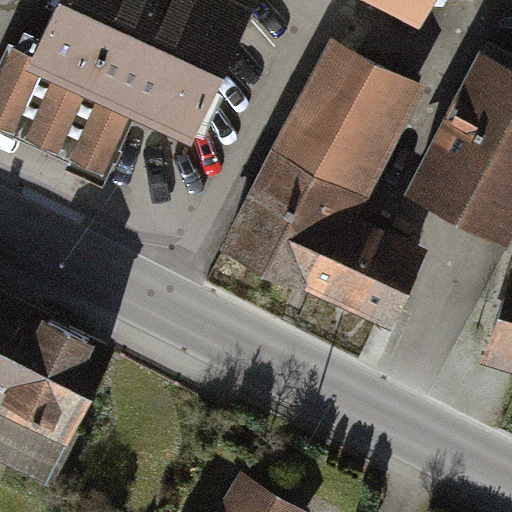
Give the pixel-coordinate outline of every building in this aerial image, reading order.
[(253,0),(58,0),(35,52),(10,41),(0,63),(0,123),(110,173),(140,107),(194,131),(253,0)] [(415,0),(364,0),(406,20),(415,0)] [(411,85),(312,36),(205,249),(373,333),(413,252),(345,218),(411,85)] [(511,200),(511,75),(456,49),(386,197),(490,246),(511,200)] [(511,224),(454,360),(511,378),(511,224)] [(0,403),(9,408),(0,424),(0,438),(52,464),(112,346),(0,289),(0,403)] [(301,511),(231,472),(208,511),(301,511)]
